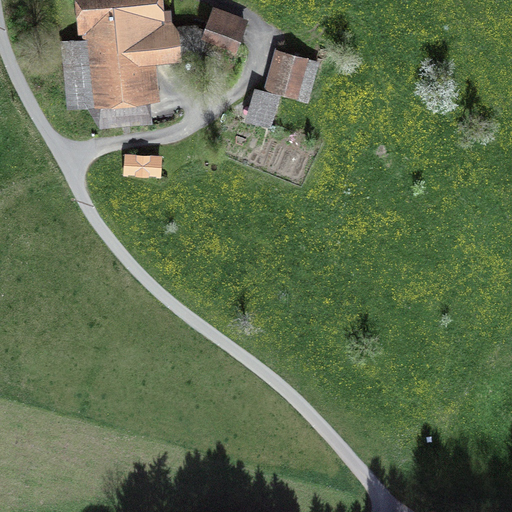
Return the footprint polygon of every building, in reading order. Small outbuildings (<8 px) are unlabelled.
[(154,56),(175,54),(169,9),(154,11),(152,0),(85,0),(87,18),(93,17),(103,122),(146,118),(143,93),(158,91),(154,56)] [(212,11),(204,33),(236,45),(244,23),(212,11)] [(274,89),(307,98),(317,61),(284,52),(274,89)] [(250,116),(270,122),(277,98),(258,93),(250,116)] [(127,172),(157,173),(158,158),(128,156),(127,172)]
